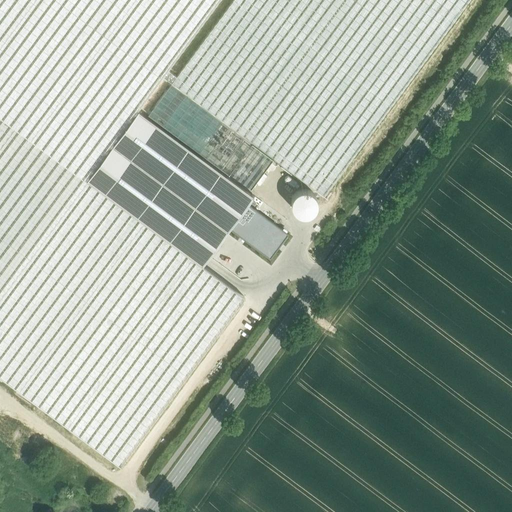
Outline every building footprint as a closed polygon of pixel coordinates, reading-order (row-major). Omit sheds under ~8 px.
[(0,0),(0,116),(84,179),(217,0),(0,0)] [(232,0),(171,83),(252,143),(273,159),(274,159),(324,196),(469,0),(232,0)] [(171,83),(103,176),(204,251),(227,221),(206,205),(252,143),(171,83)] [(0,292),(75,192),(84,179),(0,116),(0,292)] [(252,143),(206,205),(227,221),(273,159),(252,143)] [(85,199),(0,314),(0,387),(117,474),(255,289),(204,251),(103,176),(95,186),(85,199)] [(95,186),(84,179),(75,192),(85,199),(95,186)] [(311,213),(315,209),(317,204),(317,199),(315,194),(311,190),(306,188),(301,188),(296,190),(292,193),(290,198),(290,204),(292,209),(296,213),(301,215),(306,215),(311,213)]
